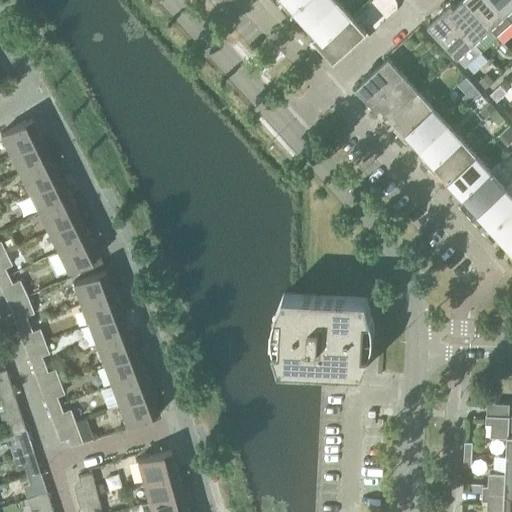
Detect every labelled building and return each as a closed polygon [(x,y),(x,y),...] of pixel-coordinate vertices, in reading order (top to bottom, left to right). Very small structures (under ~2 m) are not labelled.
[(284,0),(287,3),(284,6),(290,14),(304,0),(284,0)] [(337,0),(304,0),(290,14),(296,20),(299,16),(308,26),(337,0)] [(352,16),(337,0),(308,26),(316,35),(313,39),(319,46),(352,16)] [(451,4),(444,10),(474,43),(490,28),(463,0),(462,0),(454,7),(451,4)] [(463,0),(490,28),(506,14),(506,13),(493,0),(463,0)] [(511,0),(493,0),(506,13),(506,14),(511,20),(511,0)] [(482,52),(474,43),(444,10),(438,15),(442,19),(432,28),(466,67),(482,52)] [(367,32),(352,16),(319,46),(334,62),(367,32)] [(372,104),(405,75),(390,58),(357,88),(372,104)] [(493,80),(487,74),(479,81),(485,88),(493,80)] [(382,107),(390,117),(419,91),(405,75),(372,104),(378,111),(382,107)] [(507,92),(501,84),(491,93),(497,101),(507,92)] [(395,129),(401,136),(434,106),(419,91),(390,117),(399,126),(395,129)] [(495,109),(490,102),(481,110),(487,116),(489,114),(495,109)] [(448,123),(434,106),(401,136),(407,143),(411,139),(419,149),(448,123)] [(504,119),(495,109),(489,114),(498,124),(504,119)] [(10,152),(10,153),(41,138),(32,118),(0,133),(0,153),(1,156),(10,152)] [(462,138),(448,123),(419,149),(428,158),(424,161),(430,168),(462,138)] [(511,127),(510,125),(500,134),(509,144),(511,141),(511,127)] [(10,153),(20,172),(51,157),(41,138),(10,153)] [(477,154),(462,138),(430,168),(436,175),(439,171),(448,181),(477,154)] [(453,193),(458,200),(491,170),(477,154),(448,181),(456,190),(453,193)] [(60,176),(51,157),(20,172),(29,192),(60,176)] [(474,216),(477,213),(506,187),(506,186),(491,170),(458,200),(474,216)] [(29,192),(39,211),(70,196),(60,176),(29,192)] [(511,180),(506,186),(506,187),(477,213),(474,216),(487,232),(511,209),(511,180)] [(79,215),(70,196),(39,211),(48,231),(79,215)] [(497,236),(506,246),(511,240),(511,209),(487,232),(494,239),(497,236)] [(48,231),(58,250),(89,235),(79,215),(48,231)] [(99,256),(89,235),(58,250),(68,271),(99,256)] [(0,269),(0,278),(8,274),(5,267),(0,269)] [(73,282),(81,303),(113,290),(105,270),(73,282)] [(12,282),(8,274),(0,278),(0,285),(1,288),(12,282)] [(81,303),(88,323),(121,311),(113,290),(81,303)] [(274,344),(275,347),(281,368),(322,370),(363,372),(371,352),(372,349),(373,345),(374,341),(375,337),(375,333),(375,330),(374,326),(374,322),(373,318),(367,298),(293,294),(284,294),(276,313),(275,317),(274,321),(273,324),(273,328),(273,332),(273,336),(273,340),(274,344)] [(88,323),(96,343),(128,331),(121,311),(88,323)] [(15,320),(17,327),(29,322),(27,315),(15,320)] [(32,330),(29,322),(17,327),(20,335),(32,330)] [(96,343),(104,363),(136,351),(128,331),(96,343)] [(104,363),(111,383),(144,371),(136,351),(104,363)] [(30,360),(32,367),(45,362),(42,356),(30,360)] [(48,371),(45,362),(32,367),(35,375),(48,371)] [(111,383),(119,404),(151,391),(144,371),(111,383)] [(0,384),(0,393),(13,389),(10,381),(0,384)] [(15,397),(13,389),(0,393),(0,394),(2,401),(15,397)] [(159,413),(151,391),(119,404),(127,425),(159,413)] [(45,400),(48,408),(60,403),(57,396),(45,400)] [(48,408),(51,416),(63,411),(60,403),(48,408)] [(507,455),(511,455),(511,416),(487,415),(487,423),(492,424),(491,436),(508,437),(507,455)] [(10,426),(13,434),(27,430),(24,422),(10,426)] [(29,438),(27,430),(13,434),(16,442),(29,438)] [(83,441),(80,434),(68,438),(71,446),(83,441)] [(465,442),(465,454),(473,454),(473,442),(465,442)] [(137,459),(143,480),(176,471),(170,450),(137,459)] [(472,466),(473,454),(465,454),(464,465),(472,466)] [(511,494),(511,455),(507,455),(506,474),(490,473),(489,485),(484,485),(483,493),(511,494)] [(24,468),(27,475),(40,471),(38,463),(24,468)] [(43,479),(40,471),(27,475),(30,483),(43,479)] [(143,480),(149,501),(182,492),(176,471),(143,480)] [(78,476),(80,484),(94,480),(92,472),(78,476)] [(187,511),(182,492),(149,501),(141,503),(142,511),(187,511)] [(511,511),(511,494),(483,493),(483,500),(488,500),(487,511),(511,511)]
